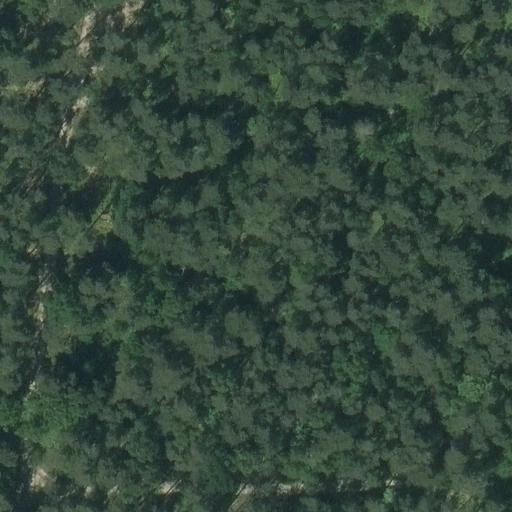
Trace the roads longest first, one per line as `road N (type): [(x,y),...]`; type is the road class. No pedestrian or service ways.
road 1 (track): [(102,0),(82,120),(31,321),(5,508)]
road 2 (track): [(2,511),(100,497),(511,495)]
